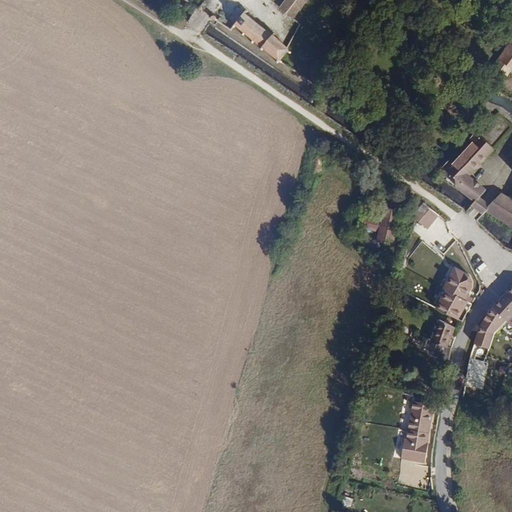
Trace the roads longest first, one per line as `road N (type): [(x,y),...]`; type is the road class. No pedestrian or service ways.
road 1 (track): [(190,39),(457,219)]
road 2 (residential): [(445,511),(440,464),(455,369),(469,327),(511,275)]
